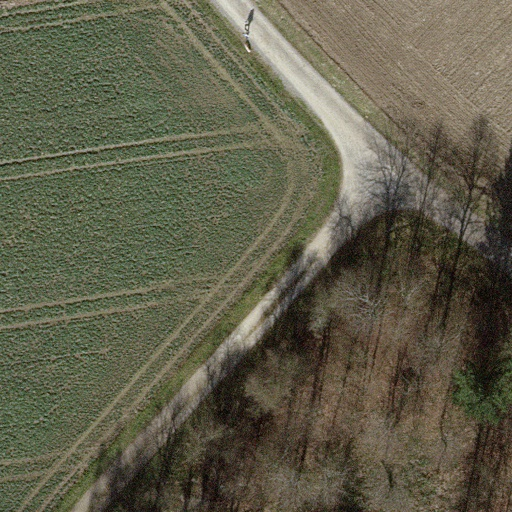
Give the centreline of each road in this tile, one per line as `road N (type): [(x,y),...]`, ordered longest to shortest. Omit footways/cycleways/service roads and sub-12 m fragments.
road 1 (track): [(85,511),(388,157)]
road 2 (track): [(511,241),(388,157),(254,0)]
